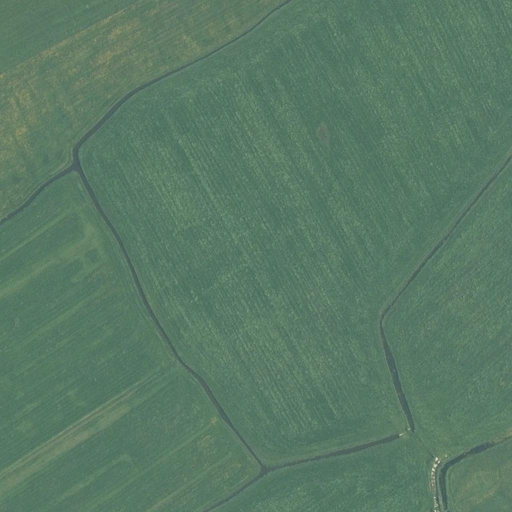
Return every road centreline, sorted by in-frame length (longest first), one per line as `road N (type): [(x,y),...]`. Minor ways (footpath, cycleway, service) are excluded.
road 1 (track): [(366,312),(366,341),(398,420),(433,465)]
road 2 (track): [(511,419),(433,465),(437,511)]
